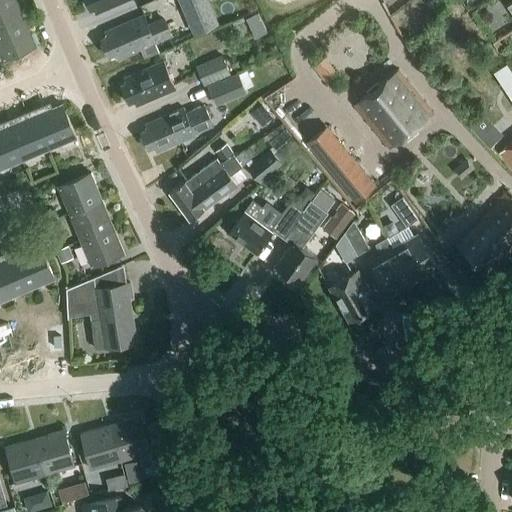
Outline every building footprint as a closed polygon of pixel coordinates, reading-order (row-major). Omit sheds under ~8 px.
[(18,0),(0,0),(0,29),(26,17),(18,0)] [(88,0),(91,8),(97,5),(99,10),(123,0),(88,0)] [(209,0),(180,0),(183,7),(187,5),(198,32),(219,23),(209,0)] [(259,13),(248,18),(256,37),(267,32),(259,13)] [(165,20),(150,26),(145,14),(106,30),(109,36),(103,39),(110,55),(116,52),(118,58),(157,41),(156,39),(171,33),(165,20)] [(38,44),(26,17),(0,29),(0,47),(5,58),(38,44)] [(209,84),(209,85),(239,72),(239,71),(231,74),(223,54),(197,65),(205,85),(209,84)] [(138,104),(177,88),(165,60),(125,77),(128,82),(122,84),(130,102),(136,99),(138,104)] [(435,111),(400,68),(355,104),(391,147),(435,111)] [(247,92),(239,72),(209,85),(217,104),(247,92)] [(38,116),(52,147),(79,135),(65,104),(38,116)] [(205,105),(188,112),(185,106),(146,123),(148,128),(142,131),(150,148),(156,145),(158,151),(197,135),(195,129),(212,121),(205,105)] [(483,113),(471,125),(492,146),(504,134),(483,113)] [(38,116),(11,127),(25,159),(52,147),(38,116)] [(357,201),(377,184),(328,125),(308,142),(357,201)] [(0,169),(25,159),(11,127),(0,132),(0,169)] [(248,166),(262,182),(302,147),(293,137),(277,151),(272,145),(248,166)] [(511,142),(503,151),(511,160),(511,142)] [(227,145),(217,152),(224,161),(224,160),(228,158),(234,154),(227,145)] [(187,207),(184,210),(191,220),(238,185),(231,176),(243,167),(243,166),(252,159),(246,150),(236,157),(234,154),(224,161),(222,163),(225,167),(196,189),(202,196),(187,207)] [(174,189),(170,192),(184,210),(187,207),(202,196),(196,189),(225,167),(222,163),(218,158),(190,180),(189,179),(174,189)] [(476,170),(468,161),(454,171),(463,181),(476,170)] [(71,211),(104,198),(93,171),(60,184),(71,211)] [(511,188),(457,243),(487,268),(501,254),(503,256),(511,247),(511,188)] [(322,190),(315,199),(328,210),(335,200),(322,190)] [(393,203),(408,225),(420,216),(404,195),(393,203)] [(104,198),(71,211),(82,238),(115,224),(104,198)] [(255,201),(232,230),(234,232),(258,251),(275,230),(277,231),(286,238),(298,222),(306,211),(305,210),(292,200),(282,213),(267,201),(262,207),(255,201)] [(294,244),(278,266),(299,282),(318,257),(302,245),(327,213),(313,202),(306,211),(298,222),(286,238),(294,244)] [(341,206),(327,223),(341,234),(355,216),(341,206)] [(56,208),(45,213),(48,221),(59,217),(56,208)] [(58,219),(48,223),(51,231),(62,227),(58,219)] [(348,228),(361,253),(371,246),(354,219),(348,228)] [(126,251),(115,224),(82,238),(94,264),(126,251)] [(347,261),(361,253),(348,228),(337,244),(347,261)] [(419,231),(396,244),(415,279),(421,275),(423,278),(439,268),(419,231)] [(396,244),(393,246),(390,240),(382,245),(385,251),(373,258),(392,293),(415,279),(396,244)] [(15,254),(29,287),(57,275),(42,242),(15,254)] [(69,245),(58,249),(62,261),(74,256),(69,245)] [(15,254),(0,260),(0,295),(1,299),(29,287),(15,254)] [(352,318),(377,304),(363,279),(366,278),(359,266),(332,282),(352,318)] [(100,298),(101,306),(103,316),(92,317),(96,347),(107,345),(107,346),(138,341),(131,294),(135,294),(133,281),(128,281),(96,286),(95,277),(69,287),(68,288),(68,302),(70,302),(100,298)] [(111,424),(122,460),(152,451),(141,415),(111,424)] [(93,469),(122,460),(111,424),(82,432),(93,469)] [(36,437),(47,473),(74,464),(63,429),(36,437)] [(17,481),(47,473),(36,437),(7,446),(17,481)] [(139,459),(127,461),(131,482),(143,479),(139,459)] [(125,471),(108,476),(111,488),(129,483),(125,471)] [(86,481),(75,484),(79,497),(90,494),(86,481)] [(50,489),(28,495),(33,511),(54,505),(50,489)] [(121,495),(99,499),(84,501),(85,511),(145,511),(144,503),(123,506),(121,495)]
